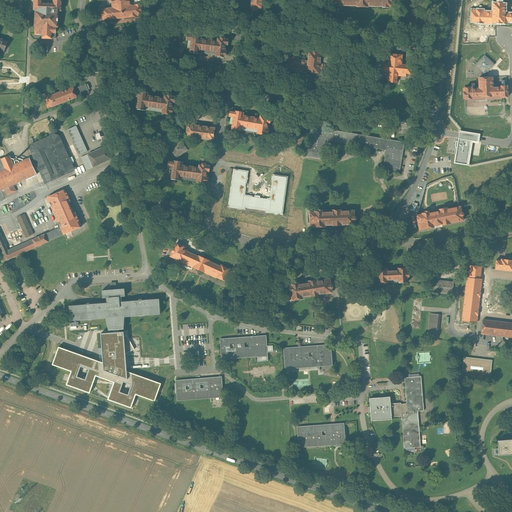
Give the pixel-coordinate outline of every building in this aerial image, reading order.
[(52,0),(53,4),(42,3),(42,0),(34,0),(34,10),(36,10),(36,12),(34,12),(34,26),(35,26),(35,35),(42,35),(42,39),(52,39),(52,35),(56,35),(57,26),(58,26),(59,13),(58,13),(58,10),(61,10),(61,0),(52,0)] [(110,0),(111,1),(109,2),(110,4),(111,4),(111,8),(106,9),(102,10),(102,13),(101,13),(101,18),(103,17),(103,20),(108,19),(108,20),(116,19),(128,17),(128,18),(137,17),(137,16),(141,15),(140,5),(135,5),(135,6),(129,6),(128,0),(110,0)] [(261,0),(251,0),(251,8),(251,11),(253,11),(257,11),(257,10),(259,10),(260,3),(261,3),(261,0)] [(331,0),(331,6),(336,6),(336,7),(343,8),(343,6),(357,6),(357,8),(368,8),(368,6),(382,7),(381,8),(388,8),(388,7),(391,7),(391,3),(392,3),(391,0),(331,0)] [(501,2),(498,1),(498,4),(494,3),(494,12),(484,11),(484,9),(479,9),(479,10),(474,10),(473,21),(477,21),(477,23),(485,23),(491,23),(491,22),(496,22),(496,23),(499,23),(499,22),(504,22),(504,20),(511,19),(511,12),(504,12),(505,4),(501,4),(501,2)] [(217,42),(200,39),(200,36),(192,35),(192,36),(187,35),(186,41),(189,41),(188,49),(190,49),(189,53),(197,55),(198,53),(215,56),(215,57),(223,58),(223,57),(225,57),(226,52),(224,52),(225,45),(227,46),(227,41),(224,40),(224,38),(220,38),(220,40),(217,39),(217,42)] [(313,53),(309,53),(308,61),(299,59),(299,58),(293,57),(293,59),(288,58),(287,69),(290,70),(290,71),(297,72),(306,73),(306,72),(311,73),(310,74),(314,75),(314,73),(319,74),(318,75),(328,77),(329,63),(320,62),(321,54),(317,53),(317,51),(313,51),(313,53)] [(402,56),(389,54),(388,63),(384,62),(378,61),(377,73),(383,74),(383,71),(389,72),(388,81),(396,82),(397,75),(405,76),(405,73),(409,74),(410,66),(401,65),(402,56)] [(493,64),(484,57),(477,65),(484,71),(484,78),(479,78),(479,88),(471,88),(471,86),(466,87),(466,88),(463,88),(464,98),(465,98),(465,99),(470,99),(471,100),(484,99),(484,98),(488,97),(488,99),(501,98),(501,97),(503,96),(507,96),(506,85),(500,85),(501,86),(493,87),(492,77),(487,77),(487,71),(493,64)] [(73,88),(43,99),(47,108),(50,107),(51,108),(77,98),(77,97),(88,93),(85,85),(78,88),(77,86),(72,87),(73,88)] [(164,98),(147,95),(147,92),(139,91),(139,92),(134,91),(133,97),(136,97),(135,105),(137,105),(136,110),(144,112),(145,110),(162,113),(162,114),(170,116),(171,114),(173,114),(173,109),(172,109),(173,103),(175,103),(175,98),(171,97),(171,95),(167,95),(167,96),(164,96),(164,98)] [(260,118),(243,115),(244,112),(235,110),(235,112),(230,111),(229,116),(231,117),(230,124),(232,124),(231,129),(241,131),(241,130),(258,133),(257,134),(266,135),(266,133),(268,134),(269,129),(267,129),(268,123),(269,123),(270,117),(267,117),(267,115),(263,115),(263,116),(260,116),(260,118)] [(215,129),(187,125),(186,137),(213,140),(215,129)] [(87,152),(76,126),(67,130),(79,155),(87,152)] [(326,134),(323,134),(323,141),(333,140),(333,136),(335,136),(335,129),(326,129),(326,134)] [(479,135),(459,132),(458,135),(454,163),(467,165),(471,141),(477,142),(479,135)] [(382,169),(399,171),(404,141),(348,133),(347,140),(363,142),(362,146),(385,149),(382,169)] [(50,136),(31,145),(30,150),(45,184),(74,171),(58,136),(55,135),(54,134),(50,136)] [(179,140),(169,147),(175,155),(174,161),(178,162),(179,156),(187,150),(179,140)] [(305,155),(308,156),(309,150),(312,151),(312,155),(313,155),(315,149),(307,147),(305,155)] [(105,148),(80,159),(85,171),(110,160),(105,148)] [(9,155),(0,159),(0,190),(5,189),(7,195),(15,191),(13,185),(37,174),(29,158),(13,165),(9,155)] [(199,167),(182,165),(182,162),(178,162),(174,161),(173,161),(169,161),(168,166),(170,167),(169,174),(172,175),(171,179),(180,180),(180,179),(197,181),(197,183),(205,184),(205,182),(208,183),(208,178),(206,178),(207,171),(209,171),(210,166),(206,166),(206,164),(202,163),(202,165),(199,165),(199,167)] [(247,172),(235,171),(230,207),(244,209),(244,207),(266,210),(266,212),(281,214),(286,178),(274,176),(270,200),(243,196),(247,172)] [(48,242),(65,235),(82,227),(76,213),(74,214),(69,204),(71,203),(66,191),(63,192),(62,190),(54,193),(55,195),(48,198),(61,227),(45,234),(32,240),(8,251),(0,233),(0,252),(4,261),(48,242)] [(439,210),(428,212),(428,210),(425,211),(425,212),(421,213),(422,214),(416,215),(419,230),(434,228),(434,225),(442,224),(442,225),(451,223),(451,222),(463,220),(462,216),(464,215),(463,213),(461,213),(460,206),(448,209),(447,207),(439,208),(439,210)] [(333,212),(323,213),(323,210),(319,210),(319,211),(316,211),(316,213),(310,213),(311,227),(325,227),(325,225),(333,225),(333,226),(355,224),(355,220),(356,220),(356,217),(354,217),(354,211),(341,212),(341,210),(333,210),(333,212)] [(33,234),(24,214),(17,218),(26,238),(33,234)] [(210,260),(201,257),(201,258),(187,252),(188,251),(184,250),(185,248),(176,245),(170,258),(219,279),(226,281),(230,270),(222,266),(221,268),(209,262),(210,260)] [(511,261),(501,260),(497,260),(495,270),(511,271),(511,262),(511,261)] [(481,267),(471,265),(469,277),(467,277),(462,321),(477,323),(481,279),(480,279),(481,267)] [(407,269),(398,269),(398,270),(387,271),(387,270),(378,270),(379,285),(389,285),(389,283),(407,282),(407,277),(409,277),(409,273),(407,273),(407,269)] [(310,283),(298,285),(298,283),(295,284),(295,285),(292,285),(292,286),(287,287),(290,301),(304,299),(304,298),(311,297),(312,298),(321,296),(321,295),(332,293),(331,290),(333,289),(333,285),(331,286),(330,280),(318,282),(317,280),(310,281),(310,283)] [(453,282),(434,280),(433,292),(452,294),(453,282)] [(124,289),(102,290),(102,298),(106,298),(107,303),(89,304),(89,303),(87,303),(87,304),(69,306),(70,321),(81,320),(106,318),(109,329),(123,328),(124,316),(150,314),(150,315),(160,314),(159,299),(141,300),(141,299),(139,299),(139,300),(121,302),(121,297),(125,296),(124,289)] [(438,315),(430,314),(428,338),(436,338),(438,315)] [(511,323),(483,320),(482,334),(511,337),(511,323)] [(57,347),(51,365),(69,372),(64,386),(89,394),(94,377),(112,383),(105,400),(130,409),(134,396),(154,403),(160,384),(124,371),(124,363),(124,356),(134,350),(126,337),(126,332),(99,334),(101,362),(57,347)] [(253,336),(220,339),(221,359),(257,357),(257,362),(268,361),(267,352),(269,352),(273,351),(272,346),(269,346),(267,346),(266,335),(253,336)] [(330,345),(284,349),(286,369),(332,366),(330,345)] [(491,361),(464,358),(462,375),(489,378),(491,361)] [(421,376),(404,377),(406,403),(401,404),(401,403),(390,404),(390,397),(369,398),(371,421),(391,419),(391,417),(401,416),(404,448),(420,447),(418,411),(423,411),(421,376)] [(222,377),(175,380),(177,400),(223,396),(222,377)] [(343,424),(297,427),(299,448),(345,444),(343,424)] [(511,439),(497,440),(498,455),(511,454),(511,439)] [(314,458),(314,468),(326,468),(326,458),(314,458)]
